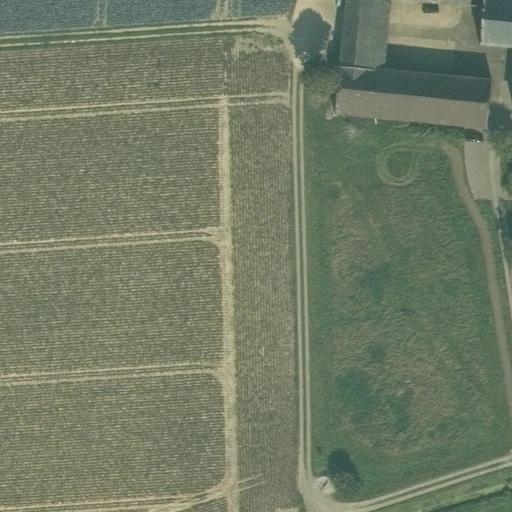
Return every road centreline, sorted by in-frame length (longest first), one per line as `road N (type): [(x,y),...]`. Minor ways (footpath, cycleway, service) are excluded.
road 1 (track): [(310,511),(303,485),(301,33)]
road 2 (track): [(301,33),(0,54)]
road 3 (track): [(511,463),(357,511)]
